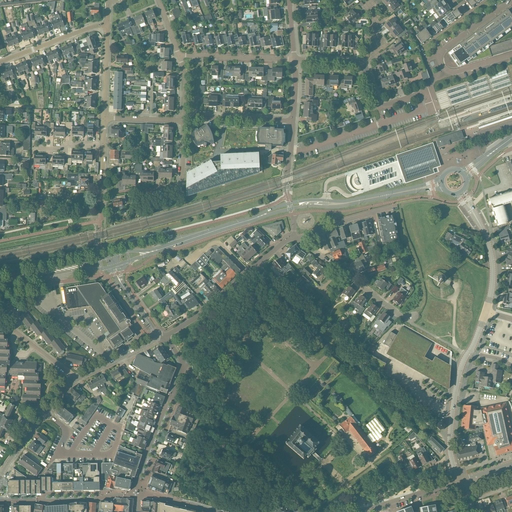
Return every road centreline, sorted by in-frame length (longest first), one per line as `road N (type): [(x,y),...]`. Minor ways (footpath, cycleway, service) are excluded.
road 1 (residential): [(376,98),(379,107),(417,95),(421,110),(290,150)]
road 2 (tertiary): [(441,179),(350,200),(279,205),(257,217)]
road 3 (tertiary): [(257,217),(443,188)]
road 4 (residential): [(167,336),(293,237)]
road 5 (residential): [(101,195),(182,185),(183,120)]
road 6 (residential): [(408,320),(297,239)]
road 7 (tertiary): [(459,481),(449,436),(469,351)]
road 8 (residential): [(476,27),(443,49),(442,68),(457,72),(511,55)]
road 9 (residential): [(0,478),(74,379)]
